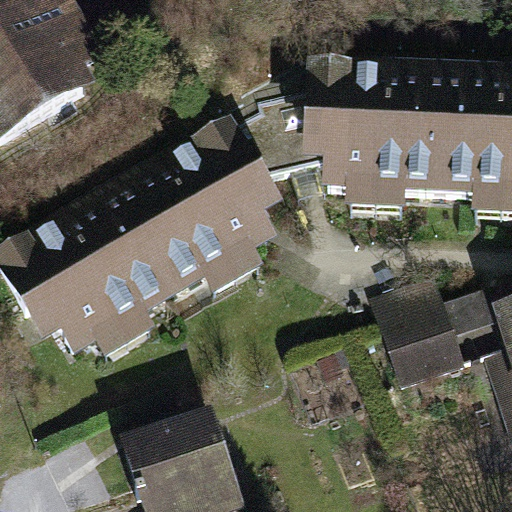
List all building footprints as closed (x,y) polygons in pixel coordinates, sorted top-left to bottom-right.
[(111,63),(74,0),(0,0),(0,155),(101,98),(89,76),(111,63)] [(511,210),(511,81),(309,78),(307,207),(511,210)] [(287,230),(223,118),(0,246),(0,270),(54,364),(287,230)] [(468,370),(441,304),(378,329),(405,395),(468,370)] [(511,313),(505,316),(511,338),(511,342),(484,351),(511,444),(511,313)] [(253,511),(217,417),(123,453),(145,511),(253,511)]
